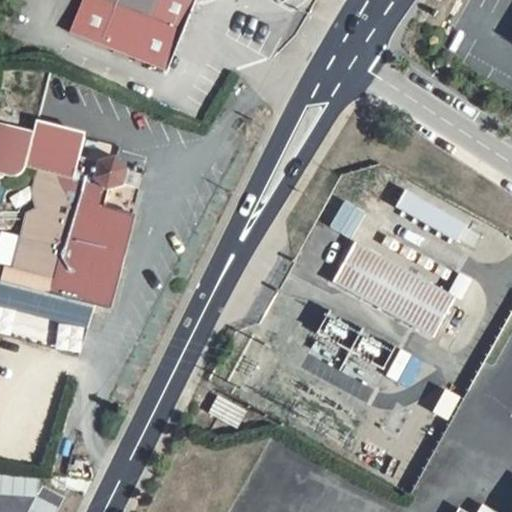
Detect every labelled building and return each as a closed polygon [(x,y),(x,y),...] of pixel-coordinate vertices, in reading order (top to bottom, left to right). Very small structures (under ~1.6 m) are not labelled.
[(83,0),(69,35),(167,73),(196,0),(83,0)] [(50,295),(107,311),(132,215),(103,208),(107,192),(124,187),(128,170),(115,158),(98,162),(80,158),(85,138),(35,125),(34,132),(0,123),(0,174),(10,178),(15,177),(18,176),(20,174),(21,170),(21,166),(37,170),(39,184),(43,205),(47,213),(30,221),(17,272),(53,281),(50,295)] [(406,191),(396,208),(458,243),(467,226),(406,191)] [(455,299),(356,243),(334,283),(433,338),(455,299)] [(446,390),(433,414),(448,422),(461,398),(446,390)] [(218,398),(209,414),(216,418),(237,428),(245,413),(218,398)]
